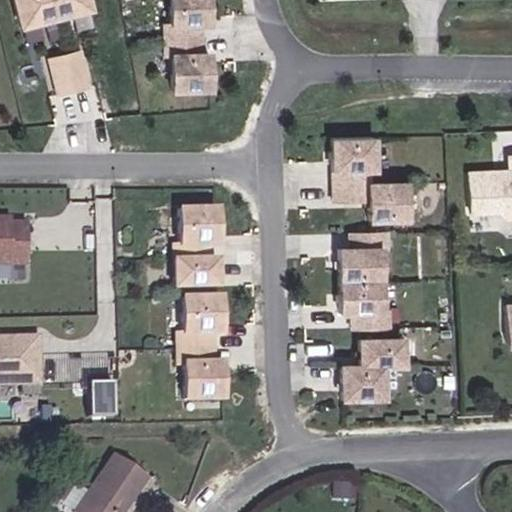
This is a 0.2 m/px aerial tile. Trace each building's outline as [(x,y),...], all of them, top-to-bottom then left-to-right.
[(103,24),(98,0),(25,0),(34,40),(103,24)] [(214,73),(214,44),(222,44),(223,8),(184,8),(183,43),(178,43),(177,73),(183,74),(183,109),(221,109),(221,73),(214,73)] [(99,102),(92,66),(61,73),(69,108),(99,102)] [(381,170),(381,137),(340,137),(340,201),(375,200),(375,220),(413,220),(413,179),(376,179),(376,170),(381,170)] [(511,179),(503,180),(503,174),(474,175),(476,215),(503,214),(510,221),(511,221),(511,179)] [(215,276),(215,262),(223,262),(223,224),(185,224),(184,260),(178,260),(177,303),(222,303),(222,276),(215,276)] [(385,310),(385,248),(391,248),(392,246),(392,230),(355,229),(355,244),(344,244),(344,310),(355,310),(355,326),(390,326),(390,310),(385,310)] [(0,275),(33,277),(33,264),(17,263),(18,235),(18,231),(0,230),(0,275)] [(33,264),(34,236),(18,235),(17,263),(33,264)] [(216,380),(216,351),(224,351),(224,316),(186,316),(186,351),(180,351),(180,382),(186,382),(186,417),(224,417),(224,381),(216,380)] [(383,396),(383,365),(403,365),(403,338),(361,338),(361,363),(342,363),(341,396),(383,396)] [(40,396),(40,351),(9,350),(9,356),(3,357),(3,351),(0,350),(0,395),(9,395),(40,396)] [(48,357),(46,382),(80,385),(82,360),(48,357)] [(95,379),(96,414),(123,414),(122,378),(95,379)] [(343,441),(343,426),(328,425),(328,440),(343,441)] [(121,511),(152,475),(120,451),(76,505),(84,511),(121,511)]
